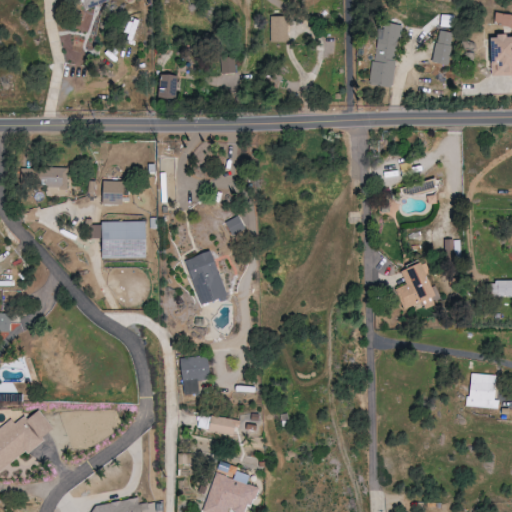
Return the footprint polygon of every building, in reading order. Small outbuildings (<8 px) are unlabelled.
[(108,0),(76,0),(81,11),(108,0)] [(494,25),(511,26),(511,15),(495,14),(494,25)] [(438,27),(452,27),(453,16),(439,15),(438,27)] [(287,17),(270,16),(270,41),(287,42),(287,17)] [(137,21),(127,19),(123,39),(133,41),(137,21)] [(370,85),(393,87),(399,25),(383,23),(382,39),(375,38),(370,85)] [(433,61),(448,62),(449,32),(434,31),(433,61)] [(510,75),(510,66),(511,65),(511,35),(489,36),(490,76),(510,75)] [(235,73),(233,57),(219,58),(221,74),(235,73)] [(156,98),(174,99),(174,76),(157,75),(156,98)] [(172,179),(159,179),(160,196),(172,196),(172,179)] [(120,203),(120,182),(101,181),(100,202),(120,203)] [(232,238),(246,231),(239,216),(224,222),(232,238)] [(144,257),(144,222),(98,222),(99,257),(144,257)] [(198,306),(225,298),(211,252),(184,259),(198,306)] [(400,270),(406,285),(397,288),(405,308),(432,297),(417,263),(400,270)] [(511,282),(487,282),(487,297),(511,296),(511,282)] [(0,333),(9,334),(9,314),(0,313),(0,333)] [(200,394),(199,378),(207,378),(206,357),(180,358),(182,395),(200,394)] [(496,374),(469,374),(468,407),(498,408),(498,400),(495,400),(496,374)] [(10,420),(0,427),(0,470),(44,440),(41,436),(52,428),(39,410),(26,419),(24,416),(13,424),(10,420)] [(235,435),(236,420),(209,417),(207,433),(235,435)] [(201,511),(226,511),(227,509),(236,511),(246,511),(256,488),(246,484),(249,476),(235,471),(232,479),(213,472),(199,511),(201,511)] [(148,511),(147,503),(137,505),(136,498),(91,507),(91,511),(148,511)]
